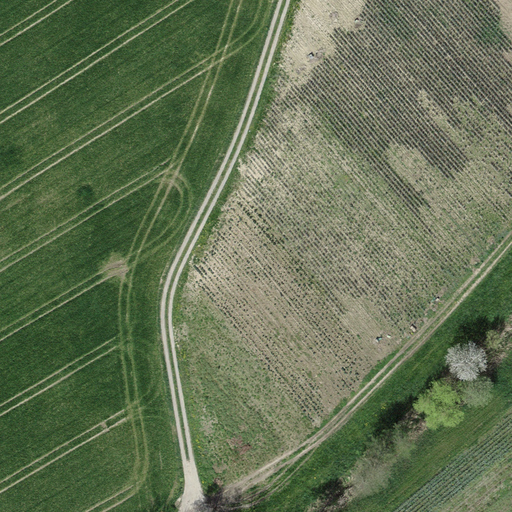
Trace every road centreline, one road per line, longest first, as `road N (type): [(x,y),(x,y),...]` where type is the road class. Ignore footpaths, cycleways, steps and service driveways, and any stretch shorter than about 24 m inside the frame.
road 1 (track): [(282,0),(238,136),(165,305),(186,511)]
road 2 (track): [(283,511),(511,288)]
